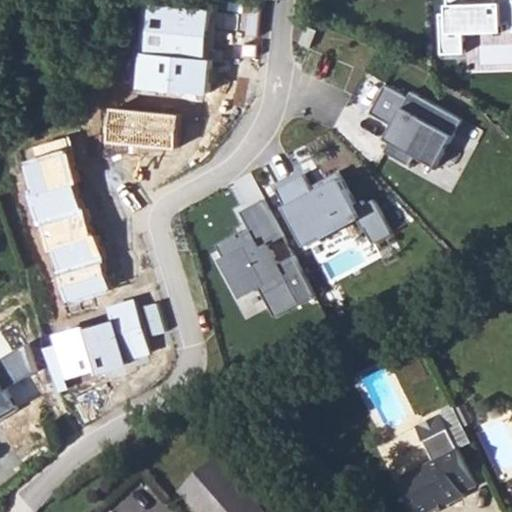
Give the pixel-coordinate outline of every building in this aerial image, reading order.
[(466,50),(465,31),(511,29),(511,0),(450,0),(450,12),(443,15),(444,52),(466,50)] [(149,52),(211,57),(215,7),(154,2),(149,52)] [(149,52),(144,52),(141,88),(210,94),(213,58),(211,57),(149,52)] [(19,67),(4,64),(0,79),(0,94),(12,98),(19,67)] [(441,163),(468,115),(413,87),(409,93),(388,82),(372,111),(391,123),(384,137),(391,140),(386,150),(411,164),(418,151),(441,163)] [(180,114),(114,108),(111,142),(177,147),(180,114)] [(73,300),(113,288),(105,262),(109,260),(100,232),(95,234),(79,184),(83,183),(73,151),(69,152),(67,146),(28,158),(39,193),(34,194),(52,251),(57,250),(73,300)] [(305,174),(280,188),(311,242),(366,216),(376,240),(398,232),(377,194),(358,202),(343,177),(313,189),(305,174)] [(278,317),(318,295),(296,254),(283,260),(273,242),(285,235),(265,200),(243,210),(254,229),(242,235),(239,231),(219,243),(224,255),(220,257),(241,296),(261,287),(278,317)] [(59,344),(46,348),(60,391),(70,388),(67,377),(100,373),(127,365),(153,355),(148,338),(166,333),(157,303),(139,308),(136,299),(109,308),(113,321),(90,328),(89,325),(56,334),(59,344)] [(18,350),(0,360),(0,419),(18,408),(6,389),(33,373),(18,350)] [(450,502),(465,495),(464,490),(478,484),(457,440),(443,412),(418,425),(435,460),(402,476),(410,493),(406,495),(415,511),(423,511),(437,505),(448,499),(450,502)] [(237,511),(253,499),(218,460),(183,491),(201,511),(237,511)] [(263,511),(253,499),(237,511),(263,511)] [(451,505),(450,502),(448,499),(437,505),(440,511),(451,505)]
